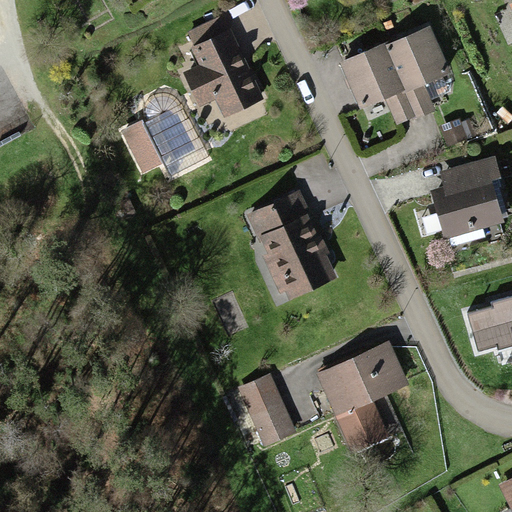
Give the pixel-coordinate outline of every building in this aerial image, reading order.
[(428,33),(345,65),(361,104),(389,94),(399,120),(434,107),(423,80),(443,72),(428,33)] [(260,97),(229,34),(197,50),(203,63),(186,71),(201,102),(218,93),(228,113),(260,97)] [(441,236),(496,221),(485,180),(494,178),(489,160),(440,173),(445,189),(429,193),(441,236)] [(291,197),(245,218),(287,307),(332,286),(291,197)] [(511,303),(466,316),(476,352),(511,342),(511,303)] [(389,343),(320,374),(339,416),(408,385),(389,343)] [(277,408),(252,420),(266,450),(291,438),(277,408)] [(511,511),(511,482),(497,490),(507,511),(511,511)]
